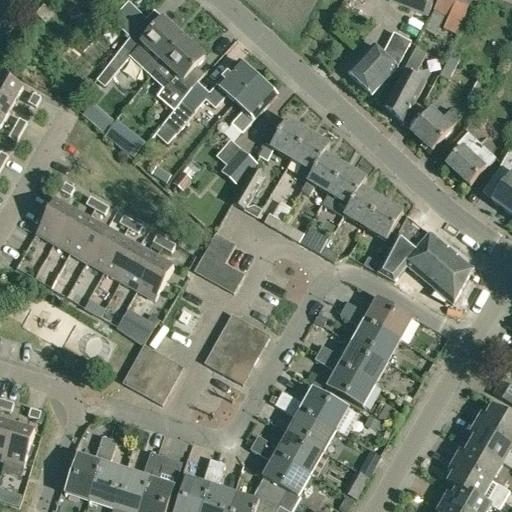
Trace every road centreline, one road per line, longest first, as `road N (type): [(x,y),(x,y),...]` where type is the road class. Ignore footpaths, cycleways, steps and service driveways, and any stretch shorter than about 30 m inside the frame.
road 1 (tertiary): [(511,256),(439,202),(220,0)]
road 2 (residential): [(166,429),(222,442),(239,436),(329,278)]
road 3 (residential): [(44,511),(76,408),(55,387),(0,372)]
road 4 (unclassified): [(473,345),(375,511)]
road 5 (residential): [(329,278),(344,273),(473,345)]
road 6 (residential): [(0,238),(61,116)]
